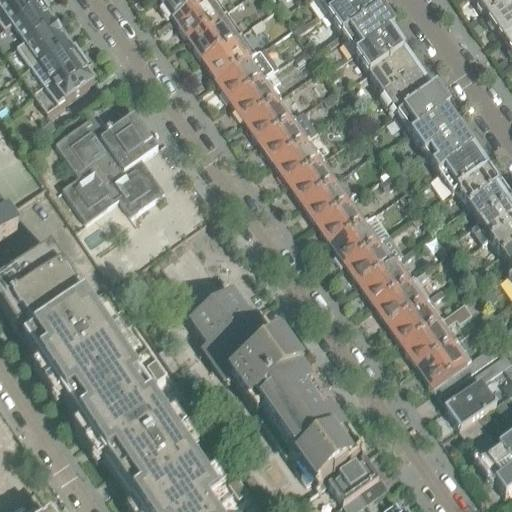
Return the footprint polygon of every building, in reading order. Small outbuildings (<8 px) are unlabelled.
[(0,0),(0,13),(19,0),(0,0)] [(0,41),(40,14),(34,5),(39,2),(37,0),(19,0),(0,13),(0,41)] [(171,26),(207,0),(162,0),(156,5),(171,26)] [(185,47),(224,19),(210,0),(207,0),(171,26),(185,47)] [(296,44),(358,0),(318,0),(312,4),(322,19),(302,32),(298,33),(296,29),(283,26),(296,44)] [(339,43),(379,16),(367,0),(358,0),(296,44),(298,47),(328,27),(339,43)] [(486,24),(511,4),(511,0),(469,0),(476,10),(475,14),(479,19),(483,20),(486,24)] [(502,46),(511,39),(511,4),(486,24),(488,27),(487,27),(487,31),(490,36),(494,37),(495,36),(502,46)] [(288,18),(280,6),(272,11),(281,23),(288,18)] [(0,58),(5,66),(53,33),(47,24),(52,21),(45,10),(40,14),(0,41),(0,58)] [(352,62),(392,34),(379,16),(339,43),(352,62)] [(201,69),(240,41),(224,19),(185,47),(201,69)] [(19,85),(66,52),(60,43),(65,39),(58,29),(53,33),(5,66),(19,85)] [(366,82),(405,55),(392,34),(352,62),(366,82)] [(511,39),(502,46),(508,56),(508,57),(507,60),(511,66),(511,65),(511,39)] [(215,88),(248,64),(254,61),(240,41),(201,69),(215,88)] [(323,59),(337,48),(335,45),(321,55),(323,59)] [(318,57),(310,47),(303,53),(310,63),(318,57)] [(32,103),(79,70),(66,52),(19,85),(32,103)] [(378,100),(418,73),(405,55),(366,82),(378,100)] [(328,69),(319,56),(318,57),(310,63),(319,76),(328,69)] [(311,67),(303,57),(292,65),(300,75),(311,67)] [(229,110),(262,86),(248,66),(249,65),(248,64),(215,88),(214,89),(229,110)] [(83,67),(79,70),(32,103),(46,125),(93,91),(86,81),(91,78),(83,67)] [(393,121),(433,94),(418,73),(378,100),(393,121)] [(342,92),(332,77),(324,83),(334,97),(334,98),(342,92)] [(243,131),(277,107),(265,90),(269,87),(266,83),(262,86),(229,110),(243,131)] [(135,109),(123,92),(122,89),(110,98),(113,102),(121,114),(124,117),(135,109)] [(407,142),(447,114),(433,94),(393,121),(407,142)] [(338,103),(334,98),(334,97),(323,105),(327,111),(338,103)] [(363,112),(356,103),(345,111),(352,120),(363,112)] [(257,151),(291,127),(279,111),(283,108),(280,104),(277,107),(243,131),(257,151)] [(163,201),(140,167),(156,156),(132,122),(109,138),(108,136),(105,138),(106,141),(99,146),(88,129),(94,124),(92,120),(105,111),(102,107),(81,121),(87,129),(54,153),(77,186),(61,197),(84,231),(117,208),(129,224),(163,201)] [(421,162),(457,138),(461,135),(447,114),(407,142),(421,162)] [(272,171),(305,147),(294,131),(298,128),(295,124),(291,127),(257,151),(272,171)] [(435,182),(471,157),(457,138),(421,162),(435,182)] [(356,144),(361,151),(368,147),(363,139),(356,144)] [(286,192),(320,168),(308,151),(312,149),(309,144),(305,147),(272,171),(286,192)] [(452,200),(484,177),(471,157),(435,182),(448,202),(452,200)] [(301,212),(334,188),(322,171),(326,169),(324,165),(320,168),(286,192),(301,212)] [(409,181),(403,174),(394,181),(399,188),(409,181)] [(463,216),(500,191),(488,174),(484,177),(452,200),(463,216)] [(399,189),(391,179),(378,188),(385,199),(399,189)] [(315,233),(349,209),(337,192),(341,190),(338,186),(334,188),(301,212),(315,233)] [(474,232),(511,207),(500,191),(463,216),(474,232)] [(412,206),(408,201),(407,199),(399,204),(404,211),(412,206)] [(330,253),(364,229),(352,213),(356,210),(353,206),(349,209),(315,233),(330,253)] [(485,249),(511,230),(511,208),(511,207),(474,232),(485,249)] [(423,222),(432,215),(427,208),(418,214),(423,222)] [(447,227),(458,220),(456,217),(446,224),(447,227)] [(0,219),(0,246),(16,235),(15,234),(14,234),(7,223),(4,225),(0,219)] [(344,273),(377,249),(381,246),(388,241),(374,221),(364,229),(330,253),(344,273)] [(425,227),(420,221),(411,227),(415,233),(425,227)] [(496,264),(511,253),(511,230),(485,249),(496,264)] [(451,248),(440,232),(434,236),(445,252),(451,248)] [(358,294),(392,269),(380,253),(384,250),(381,246),(377,249),(344,273),(358,294)] [(466,262),(454,246),(451,248),(445,252),(451,260),(457,268),(466,262)] [(509,282),(511,279),(511,253),(496,264),(509,282)] [(77,297),(62,275),(49,256),(0,288),(0,314),(16,338),(25,332),(32,342),(84,307),(77,297)] [(403,269),(414,261),(411,256),(399,264),(403,269)] [(373,315),(407,290),(392,269),(358,294),(373,315)] [(416,291),(428,282),(425,277),(413,286),(416,291)] [(469,285),(476,280),(474,277),(467,282),(469,285)] [(474,292),(484,285),(479,278),(476,280),(469,285),(474,292)] [(387,335),(421,310),(407,290),(373,315),(387,335)] [(499,304),(491,294),(481,302),(486,310),(488,312),(499,304)] [(431,311),(443,302),(440,297),(427,306),(431,311)] [(209,355),(249,327),(231,301),(191,329),(209,355)] [(221,511),(84,307),(32,342),(23,349),(104,470),(107,468),(121,488),(119,490),(118,493),(119,496),(122,498),(125,498),(126,497),(132,506),(130,508),(132,511),(221,511)] [(401,355),(435,330),(421,310),(387,335),(401,355)] [(484,327),(494,320),(490,315),(481,321),(484,327)] [(119,316),(111,322),(121,335),(129,330),(119,316)] [(507,322),(503,316),(495,321),(499,328),(507,322)] [(358,461),(305,386),(259,320),(249,327),(209,355),(204,359),(227,392),(228,391),(226,389),(230,387),(285,464),(287,462),(295,473),(293,475),(305,493),(309,490),(312,494),(328,483),(330,484),(343,474),(342,473),(358,461)] [(416,375),(450,351),(435,330),(401,355),(416,375)] [(463,372),(464,371),(450,351),(416,375),(430,396),(434,393),(438,390),(443,387),(447,384),(451,381),(455,378),(459,375),(463,372)] [(492,352),(488,355),(495,364),(499,361),(492,352)] [(488,355),(484,358),(490,367),(495,364),(488,355)] [(484,358),(480,361),(486,370),(490,367),(484,358)] [(480,361),(476,363),(482,373),(486,370),(480,361)] [(505,362),(497,368),(503,376),(511,370),(505,362)] [(476,363),(472,366),(478,376),(482,373),(476,363)] [(153,366),(145,371),(155,385),(163,379),(153,366)] [(472,366),(467,369),(474,378),(478,376),(472,366)] [(497,368),(493,371),(499,379),(502,376),(503,376),(497,368)] [(464,371),(463,372),(470,381),(474,378),(467,369),(464,371)] [(508,384),(511,381),(511,369),(511,370),(503,376),(502,376),(508,384)] [(493,371),(489,373),(494,382),(499,379),(493,371)] [(463,372),(459,375),(465,384),(470,381),(463,372)] [(489,373),(485,376),(490,385),(494,382),(489,373)] [(459,375),(455,378),(461,387),(465,384),(459,375)] [(485,376),(480,379),(486,387),(490,385),(485,376)] [(455,378),(451,381),(457,390),(461,387),(455,378)] [(480,379),(476,382),(482,390),(486,387),(480,379)] [(451,381),(447,384),(453,393),(457,390),(451,381)] [(476,382),(472,385),(478,393),(481,391),(482,390),(476,382)] [(447,384),(443,387),(449,396),(453,393),(447,384)] [(472,385),(468,388),(473,396),(478,393),(472,385)] [(443,387),(438,390),(444,399),(449,396),(443,387)] [(511,399),(511,390),(510,387),(501,393),(507,402),(511,399)] [(468,388),(464,391),(469,399),(473,396),(468,388)] [(438,390),(434,393),(440,402),(444,399),(438,390)] [(483,420),(496,411),(481,391),(478,393),(473,396),(469,399),(465,402),(461,405),(457,408),(453,410),(448,413),(444,416),(453,430),(452,430),(458,438),(475,426),(483,420)] [(464,391),(460,394),(465,402),(469,399),(464,391)] [(434,393),(430,396),(436,404),(440,402),(434,393)] [(460,394),(455,397),(461,405),(465,402),(460,394)] [(455,397),(451,400),(457,408),(461,405),(455,397)] [(451,400),(447,403),(453,410),(457,408),(451,400)] [(447,403),(443,405),(448,413),(453,410),(447,403)] [(181,405),(172,411),(177,417),(185,412),(181,405)] [(443,405),(439,408),(444,416),(448,413),(443,405)] [(492,433),(483,420),(475,426),(483,436),(484,439),(492,433)] [(197,421),(190,426),(202,443),(209,438),(197,421)] [(483,436),(475,426),(458,438),(465,448),(483,436)] [(511,498),(511,471),(499,454),(498,455),(489,442),(469,457),(478,469),(504,505),(511,498)] [(511,444),(499,454),(511,471),(511,444)] [(213,452),(205,458),(210,464),(218,459),(213,452)] [(339,511),(343,511),(358,502),(377,488),(368,475),(363,467),(326,492),(339,511)] [(235,485),(227,490),(237,504),(245,499),(235,485)] [(383,498),(377,488),(358,502),(364,511),(370,507),(383,498)] [(34,503),(19,511),(40,511),(39,509),(38,509),(35,504),(35,503),(34,502),(34,503)] [(364,511),(358,502),(343,511),(364,511)]
